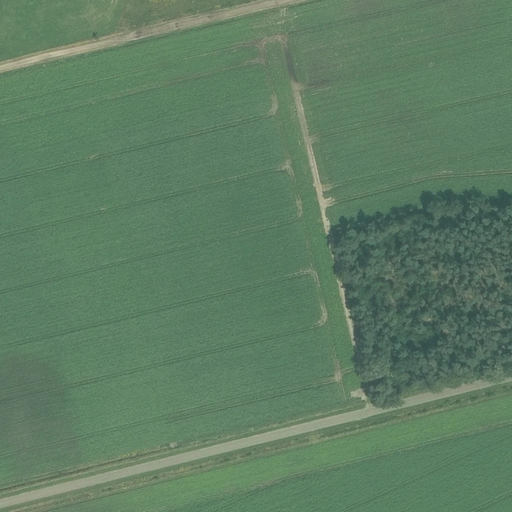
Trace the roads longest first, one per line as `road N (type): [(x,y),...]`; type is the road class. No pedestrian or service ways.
road 1 (unclassified): [(0,502),(511,377)]
road 2 (track): [(303,0),(0,70)]
